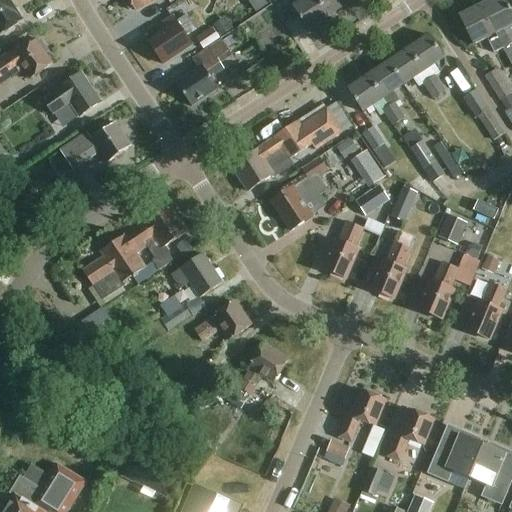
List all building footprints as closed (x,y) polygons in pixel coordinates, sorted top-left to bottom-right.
[(13,10),(6,0),(0,0),(0,34),(21,21),(20,20),(22,19),(24,16),(19,9),(15,9),(13,10)] [(120,0),(126,8),(131,5),(134,9),(150,0),(120,0)] [(308,30),(328,16),(316,0),(304,0),(293,8),(308,30)] [(316,0),(328,16),(348,3),(346,0),(316,0)] [(498,39),(503,50),(504,51),(511,47),(511,7),(511,9),(506,0),(492,0),(481,6),(498,39)] [(498,39),(481,6),(459,17),(473,45),(487,38),(495,54),(503,50),(498,39)] [(178,24),(173,16),(163,22),(167,28),(147,41),(162,65),(192,45),(186,36),(195,30),(187,19),(178,24)] [(220,38),(233,29),(228,20),(214,28),(220,38)] [(203,49),(218,39),(211,29),(196,39),(203,49)] [(410,49),(441,96),(446,93),(436,77),(441,74),(435,64),(445,58),(430,36),(410,49)] [(47,50),(39,38),(35,41),(34,40),(21,49),(18,45),(0,57),(0,81),(21,67),(29,79),(50,64),(43,53),(47,50)] [(190,106),(217,88),(209,77),(223,68),(218,61),(230,54),(222,42),(197,58),(201,64),(174,82),(190,106)] [(390,62),(405,84),(415,77),(421,87),(426,84),(436,100),(441,96),(410,49),(390,62)] [(369,76),(400,123),(406,120),(400,110),(404,107),(394,91),(405,84),(390,62),(369,76)] [(508,113),(511,110),(511,94),(498,71),(486,79),(508,113)] [(78,116),(100,102),(80,72),(50,92),(42,98),(55,118),(72,107),(78,116)] [(394,127),(400,123),(369,76),(348,90),(363,112),(374,104),(381,115),(384,113),(394,127)] [(232,87),(224,94),(234,107),(243,100),(232,87)] [(476,91),(463,99),(476,119),(478,117),(494,141),(504,134),(476,91)] [(311,144),(315,150),(352,127),(336,104),(327,110),(326,108),(287,133),(284,128),(272,136),(273,138),(230,166),(247,192),(272,176),(273,177),(292,165),(288,159),(311,144)] [(130,147),(114,123),(90,139),(86,132),(59,150),(72,169),(99,151),(106,163),(130,147)] [(375,154),(386,146),(375,130),(364,137),(375,154)] [(344,162),(358,153),(351,141),(337,150),(344,162)] [(463,173),(442,142),(434,147),(455,179),(463,173)] [(420,145),(412,151),(425,172),(433,183),(445,175),(437,164),(424,143),(420,145)] [(313,184),(331,173),(322,160),(305,171),(313,184)] [(14,183),(0,192),(0,194),(6,204),(21,194),(14,183)] [(290,232),(312,218),(302,203),(311,197),(302,183),(271,203),(290,232)] [(368,218),(391,202),(381,187),(357,203),(368,218)] [(406,224),(418,195),(403,189),(391,218),(406,224)] [(494,220),(499,210),(478,201),(474,211),(494,220)] [(143,243),(145,247),(146,246),(155,260),(152,262),(159,271),(174,261),(164,247),(187,232),(170,206),(139,226),(139,227),(140,226),(149,239),(143,243)] [(459,248),(469,226),(449,217),(439,239),(459,248)] [(355,248),(364,229),(348,222),(339,242),(336,240),(324,270),(346,279),(358,250),(355,248)] [(102,257),(82,271),(101,300),(108,295),(122,286),(120,283),(133,275),(139,284),(152,275),(137,253),(145,247),(143,243),(149,239),(140,226),(139,227),(139,226),(123,237),(122,236),(99,251),(102,257)] [(362,240),(380,248),(385,237),(367,229),(362,240)] [(403,268),(411,249),(396,242),(387,262),(385,261),(372,290),(394,299),(406,270),(403,268)] [(221,285),(202,255),(171,275),(179,289),(189,283),(199,299),(221,285)] [(494,275),(500,262),(488,257),(483,270),(494,275)] [(451,289),(460,270),(444,263),(436,282),(433,281),(420,310),(442,320),(454,290),(451,289)] [(480,301),(467,331),(489,340),(497,323),(502,311),(505,305),(502,304),(508,289),(492,282),(483,303),(480,301)] [(229,340),(251,326),(235,302),(213,316),(213,317),(194,329),(202,342),(222,329),(229,340)] [(169,334),(193,317),(185,307),(162,323),(169,334)] [(102,311),(90,319),(105,341),(117,333),(102,311)] [(169,334),(162,323),(148,333),(156,343),(169,334)] [(277,383),(290,362),(264,347),(251,369),(253,369),(241,390),(253,397),(265,377),(277,383)] [(242,412),(249,401),(232,390),(225,401),(242,412)] [(374,427),(385,400),(362,390),(351,417),(348,416),(339,438),(351,443),(360,421),(374,427)] [(423,446),(434,419),(410,409),(399,436),(396,435),(387,458),(401,463),(410,441),(423,446)] [(470,477),(483,445),(475,441),(477,437),(463,431),(453,453),(438,447),(427,473),(448,482),(453,470),(470,477)] [(342,467),(349,449),(332,443),(328,455),(331,456),(329,462),(342,467)] [(483,445),(470,477),(486,484),(481,497),(502,505),(511,481),(511,478),(499,472),(508,450),(493,444),(491,448),(483,445)] [(168,500),(180,475),(134,454),(123,479),(168,500)] [(67,511),(86,483),(56,464),(40,490),(39,491),(38,491),(38,489),(30,484),(27,483),(27,482),(23,480),(20,478),(10,494),(15,497),(7,509),(0,505),(0,511),(67,511)] [(377,498),(386,475),(372,470),(363,493),(377,498)] [(236,511),(239,506),(192,486),(181,511),(236,511)] [(431,511),(434,505),(417,497),(410,511),(431,511)]
